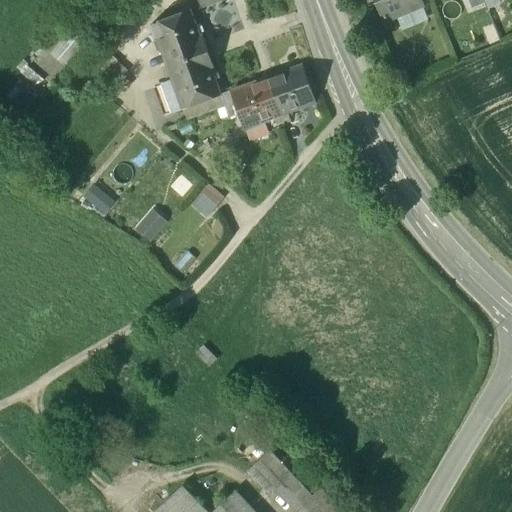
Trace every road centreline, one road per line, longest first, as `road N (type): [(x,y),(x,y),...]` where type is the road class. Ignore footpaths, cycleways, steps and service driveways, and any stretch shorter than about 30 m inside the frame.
road 1 (secondary): [(511,311),(432,232),(358,110),(314,0)]
road 2 (unclassified): [(425,511),(511,369)]
road 3 (track): [(24,392),(118,511)]
